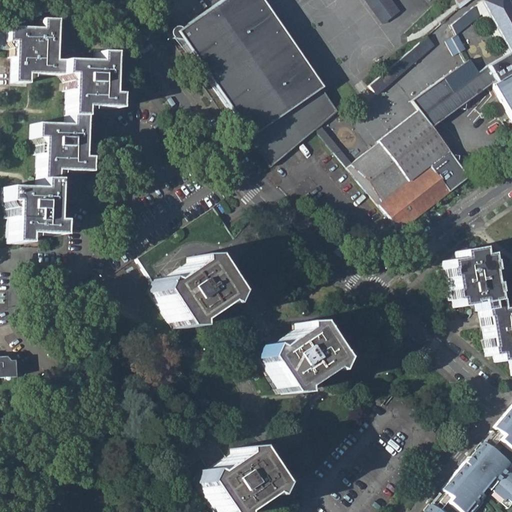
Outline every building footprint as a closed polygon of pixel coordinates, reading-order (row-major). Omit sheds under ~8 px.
[(170,35),(171,36),(172,38),(171,38),(183,40),(191,51),(190,52),(248,136),(258,129),(262,135),(252,142),(269,166),(311,131),(315,128),(320,124),(333,114),(337,111),(259,0),(219,0),(186,24),(185,23),(180,27),(178,26),(176,25),(174,26),(173,26),(172,27),(170,28),(170,29),(169,30),(169,31),(169,33),(169,34),(170,35)] [(390,0),(363,0),(382,24),(399,12),(390,0)] [(456,0),(459,8),(467,2),(465,0),(456,0)] [(478,0),(508,52),(511,58),(511,13),(504,0),(478,0)] [(471,6),(454,20),(460,29),(478,15),(471,6)] [(8,240),(23,241),(23,232),(57,234),(58,219),(50,218),(51,169),(86,170),(87,156),(80,155),(82,106),(115,107),(115,93),(108,92),(110,52),(96,51),(96,61),(55,59),(56,18),(42,18),(41,26),(7,25),(7,28),(0,28),(0,38),(7,38),(7,40),(14,40),(12,81),(26,81),(26,72),(68,74),(66,123),(33,122),(32,137),(39,137),(37,187),(4,185),(3,200),(10,201),(8,240)] [(454,34),(460,29),(454,20),(449,25),(454,34)] [(464,61),(442,77),(451,91),(459,85),(476,72),(474,69),(475,68),(456,35),(451,38),(446,41),(453,55),(459,52),(464,61)] [(369,85),(376,93),(432,45),(424,36),(413,46),(369,85)] [(440,97),(420,114),(353,173),(400,228),(459,183),(468,176),(457,162),(449,161),(450,154),(430,127),(490,84),(494,91),(508,114),(511,121),(511,58),(508,52),(487,65),(476,72),(459,85),(451,91),(442,77),(432,84),(440,97)] [(431,85),(409,101),(417,111),(365,152),(333,114),(320,124),(352,162),(347,165),(353,173),(420,114),(440,97),(431,85)] [(508,114),(494,91),(490,93),(491,94),(487,101),(494,115),(498,113),(501,118),(508,114)] [(320,124),(315,128),(347,165),(352,162),(320,124)] [(258,129),(248,136),(252,142),(262,135),(258,129)] [(483,158),(485,162),(494,155),(491,152),(483,158)] [(466,303),(473,302),(475,312),(478,311),(478,318),(481,318),(483,338),(481,339),(482,348),(484,348),(485,355),(493,354),(494,361),(507,359),(510,374),(511,374),(511,303),(503,304),(503,307),(496,307),(495,298),(492,298),(491,291),(489,291),(486,271),(489,271),(487,260),(486,261),(485,254),(477,255),(476,248),(455,252),(456,259),(442,262),(443,269),(441,269),(443,279),(446,279),(448,290),(445,291),(446,301),(451,301),(452,307),(467,306),(466,303)] [(151,291),(174,328),(188,327),(188,322),(216,303),(220,305),(226,292),(203,256),(188,257),(189,263),(161,281),(156,279),(151,291)] [(254,358),(278,394),(292,394),(292,388),(320,370),(325,372),(330,359),(307,322),(292,323),(293,330),(265,348),(260,346),(254,358)] [(0,375),(14,375),(14,358),(9,358),(6,354),(0,353),(0,375)] [(511,404),(509,407),(493,427),(492,428),(502,436),(498,440),(511,451),(511,404)] [(469,459),(467,457),(440,490),(450,498),(446,502),(457,511),(470,511),(483,497),(478,494),(487,484),(494,490),(492,493),(493,494),(504,502),(506,500),(511,505),(511,468),(495,455),(497,453),(483,442),(469,459)] [(193,482),(213,511),(232,511),(260,494),(264,496),(270,484),(246,448),(233,448),(233,454),(204,472),(200,470),(193,482)] [(504,502),(493,494),(491,496),(507,510),(511,505),(506,500),(504,502)]
